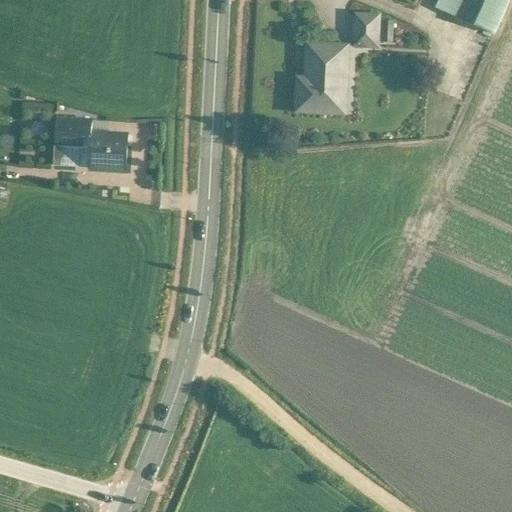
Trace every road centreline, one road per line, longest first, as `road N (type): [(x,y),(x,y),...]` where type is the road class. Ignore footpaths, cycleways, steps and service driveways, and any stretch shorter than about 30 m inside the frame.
road 1 (primary): [(132,506),(192,354),(213,167),(219,0)]
road 2 (track): [(210,364),(404,511)]
road 3 (unclassified): [(0,464),(132,506)]
